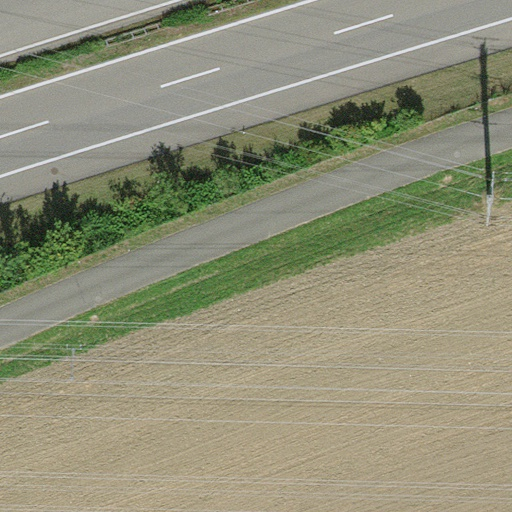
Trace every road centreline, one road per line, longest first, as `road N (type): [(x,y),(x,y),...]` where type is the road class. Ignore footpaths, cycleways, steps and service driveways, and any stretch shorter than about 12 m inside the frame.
road 1 (unclassified): [(0,327),(304,202),(511,130)]
road 2 (motorway): [(0,137),(446,0)]
